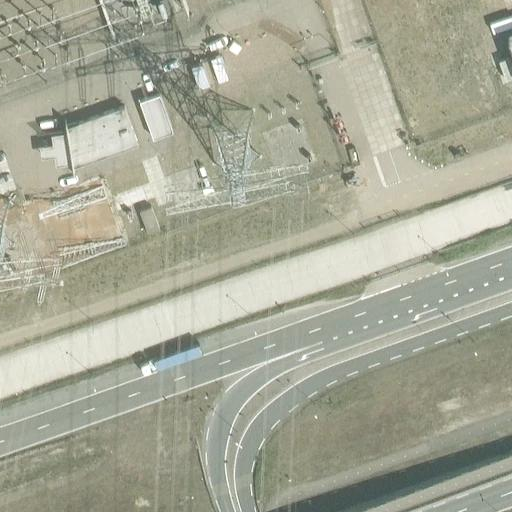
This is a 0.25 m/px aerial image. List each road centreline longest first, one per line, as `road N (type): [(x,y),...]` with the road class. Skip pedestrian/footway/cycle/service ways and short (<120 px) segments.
road 1 (unclassified): [(249,511),(242,476),(249,439),(282,397),(511,304)]
road 2 (trunk): [(318,329),(0,441)]
road 3 (unclassified): [(318,329),(223,411),(215,467),(226,511)]
road 4 (tertiary): [(511,260),(318,329)]
road 5 (unclassified): [(375,202),(511,155)]
